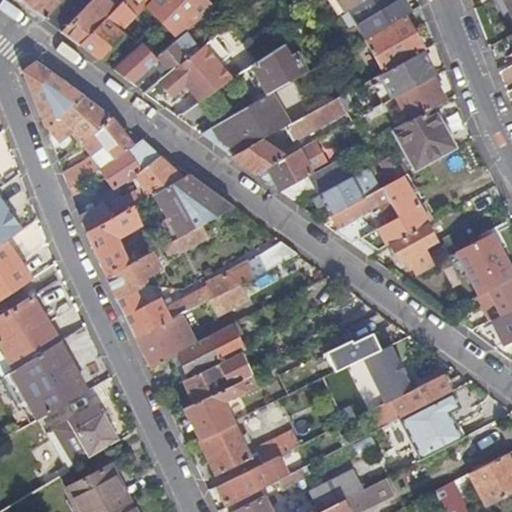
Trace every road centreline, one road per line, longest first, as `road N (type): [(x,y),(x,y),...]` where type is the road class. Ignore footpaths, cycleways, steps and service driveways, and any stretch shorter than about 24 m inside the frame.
road 1 (residential): [(0,17),(511,391)]
road 2 (residential): [(0,61),(48,210),(197,511)]
road 3 (unclassified): [(444,0),(511,162)]
